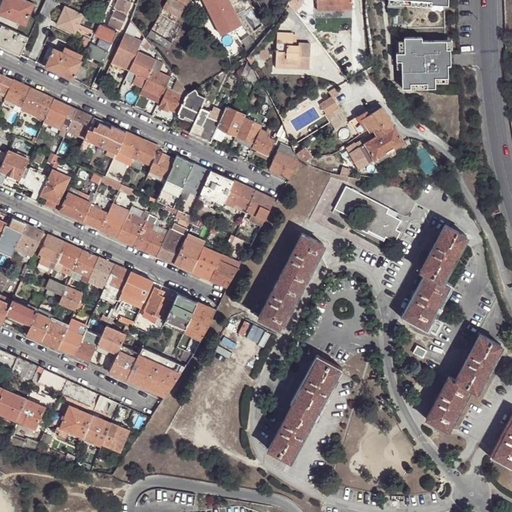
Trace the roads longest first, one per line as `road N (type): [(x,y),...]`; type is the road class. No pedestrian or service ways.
road 1 (residential): [(0,59),(276,187)]
road 2 (residential): [(350,264),(366,269),(381,298),(407,419),(484,511)]
road 3 (residential): [(0,197),(214,297)]
road 4 (tertiary): [(511,197),(492,111),(488,0)]
road 5 (residential): [(0,335),(151,405)]
